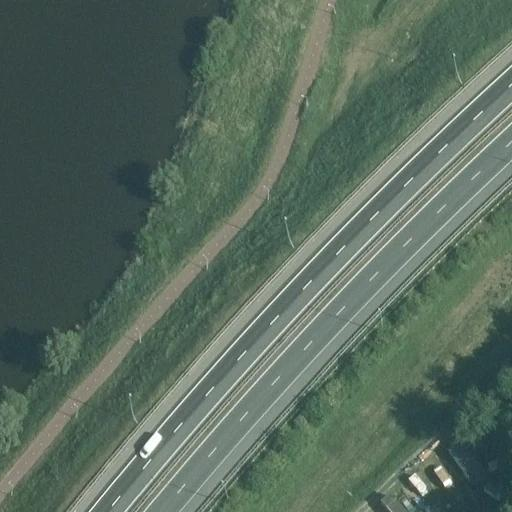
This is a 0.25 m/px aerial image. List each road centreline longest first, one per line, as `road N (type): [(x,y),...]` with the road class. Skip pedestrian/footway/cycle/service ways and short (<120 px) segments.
road 1 (motorway): [(511,83),(298,292),(106,511)]
road 2 (motorway): [(161,511),(303,350),(511,142)]
